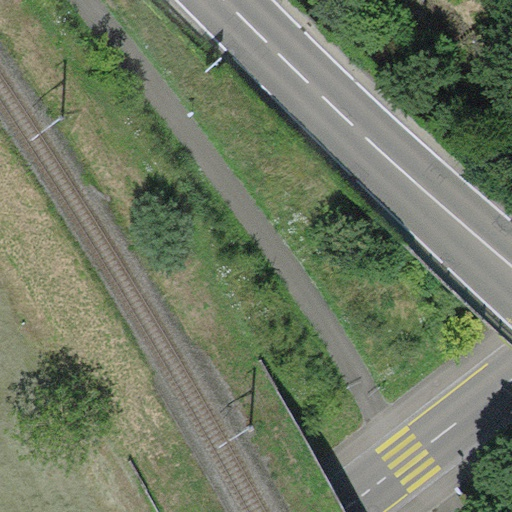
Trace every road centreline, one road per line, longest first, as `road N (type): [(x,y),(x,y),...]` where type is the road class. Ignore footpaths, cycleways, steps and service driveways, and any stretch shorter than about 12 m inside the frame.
road 1 (primary): [(236,0),(511,263)]
road 2 (tertiary): [(336,511),(511,376)]
